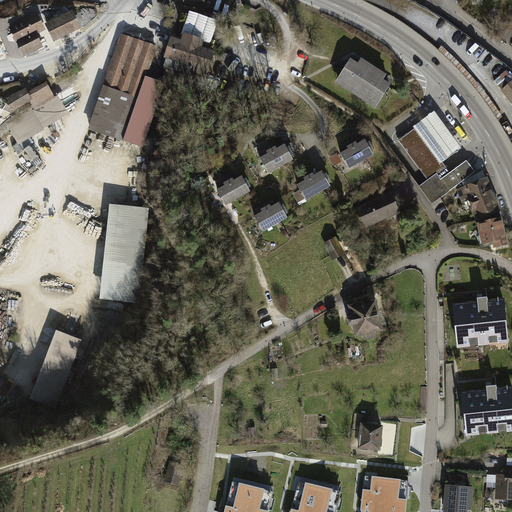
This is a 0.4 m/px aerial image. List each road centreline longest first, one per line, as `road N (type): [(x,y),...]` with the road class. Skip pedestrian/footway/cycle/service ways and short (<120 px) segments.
road 1 (primary): [(320,0),(359,14),(431,63),(467,100),(511,181)]
road 2 (residential): [(427,258),(434,393),(425,511)]
road 3 (track): [(0,470),(140,420),(220,372)]
road 4 (residential): [(427,258),(354,286),(220,372)]
